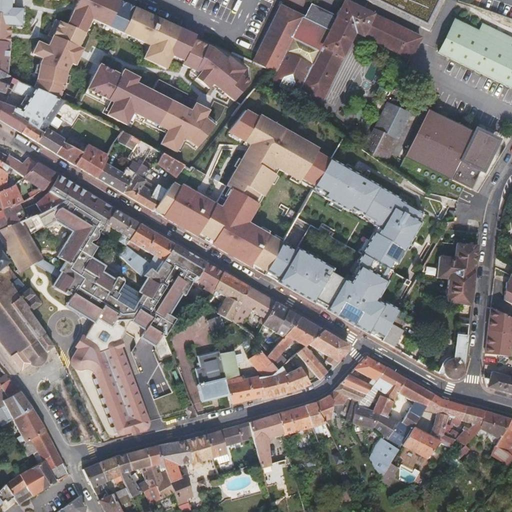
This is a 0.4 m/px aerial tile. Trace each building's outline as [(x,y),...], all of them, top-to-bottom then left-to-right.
[(0,0),(0,72),(6,75),(9,37),(9,35),(9,31),(9,27),(21,27),(22,8),(11,7),(11,0),(0,0)] [(52,96),(59,100),(64,89),(67,73),(71,64),(76,66),(79,58),(81,55),(83,50),(79,48),(91,21),(148,47),(142,60),(165,70),(168,71),(173,59),(182,63),(180,67),(181,68),(184,69),(188,71),(197,76),(193,81),(203,89),(207,84),(213,89),(216,91),(219,94),(225,99),(229,102),(231,104),(247,85),(242,81),(238,78),(242,73),(225,58),(223,61),(211,51),(196,44),(192,42),(195,36),(189,33),(180,29),(132,7),(125,4),(122,2),(116,0),(70,0),(74,2),(78,3),(74,11),(67,26),(55,20),(49,35),(48,36),(53,38),(51,41),(50,43),(48,47),(38,43),(33,55),(43,59),(41,64),(37,81),(34,88),(52,96)] [(429,25),(440,0),(372,0),(421,22),(429,25)] [(302,88),(322,98),(354,32),(409,59),(419,38),(347,3),(344,1),(339,11),(336,18),(323,12),(317,25),(305,18),(280,6),(256,56),(253,62),(270,70),(275,72),(270,82),(298,96),(302,88)] [(323,12),(311,6),(308,13),(307,14),(306,17),(305,18),(317,25),(323,12)] [(454,19),(438,53),(442,55),(447,57),(511,88),(511,47),(509,46),(511,40),(511,38),(499,32),(481,23),(477,30),(454,19)] [(118,73),(101,64),(97,72),(94,77),(86,92),(86,93),(110,106),(105,116),(128,129),(134,117),(168,136),(163,145),(181,155),(187,144),(199,151),(217,125),(216,124),(208,119),(212,112),(210,111),(199,105),(195,103),(191,113),(181,107),(153,92),(140,85),(144,78),(126,69),(122,66),(118,73)] [(6,75),(0,72),(0,92),(5,94),(8,86),(12,87),(15,79),(6,75)] [(16,108),(13,116),(44,134),(47,128),(57,113),(58,114),(62,116),(60,118),(71,125),(80,110),(63,102),(52,96),(17,80),(15,79),(12,87),(10,91),(25,97),(20,104),(19,106),(20,108),(22,109),(21,110),(16,108)] [(160,81),(153,92),(181,107),(187,95),(174,88),(167,84),(160,81)] [(39,145),(44,134),(13,116),(16,108),(14,107),(5,104),(0,102),(0,120),(17,131),(21,134),(39,145)] [(384,165),(410,114),(388,103),(363,151),(384,165)] [(475,132),(427,109),(403,157),(465,187),(471,190),(485,160),(490,150),(493,144),(494,141),(491,140),(477,133),(475,132)] [(242,111),(225,138),(239,145),(241,147),(239,151),(222,182),(225,184),(253,199),(262,204),(281,172),(312,191),(314,187),(330,159),(319,153),(321,150),(262,117),(242,111)] [(47,128),(39,145),(41,146),(55,155),(57,155),(66,140),(64,139),(47,128)] [(122,132),(115,142),(131,151),(135,144),(138,140),(122,132)] [(68,138),(67,141),(66,140),(57,155),(58,156),(74,166),(85,147),(68,138)] [(140,165),(141,165),(149,153),(158,161),(163,154),(139,141),(128,159),(131,161),(140,165)] [(85,147),(74,166),(84,172),(96,179),(105,163),(107,158),(105,157),(106,155),(87,145),(85,147)] [(4,163),(8,156),(0,152),(0,171),(7,174),(10,176),(13,170),(4,163)] [(158,161),(156,164),(175,178),(183,166),(163,154),(158,161)] [(16,172),(24,178),(37,163),(28,158),(24,162),(22,164),(8,155),(8,156),(4,163),(13,170),(16,172)] [(361,264),(350,283),(331,272),(333,269),(300,251),(281,283),(288,287),(314,302),(316,299),(323,303),(328,305),(325,309),(372,335),(373,332),(389,304),(385,302),(383,305),(376,301),(379,295),(387,282),(383,279),(389,269),(393,262),(397,265),(407,246),(409,243),(412,238),(420,223),(417,221),(422,213),(419,212),(411,207),(399,200),(400,199),(368,181),(358,175),(353,172),(330,159),(314,187),(326,194),(324,198),(349,211),(351,208),(363,215),(375,222),(373,225),(380,229),(377,234),(373,232),(360,256),(357,262),(361,264)] [(123,174),(105,163),(96,179),(122,194),(134,174),(140,165),(131,161),(123,174)] [(37,163),(24,178),(42,191),(45,188),(51,180),(49,180),(54,173),(45,168),(37,163)] [(154,211),(164,193),(155,187),(152,192),(143,186),(145,181),(144,180),(149,172),(148,170),(141,165),(140,165),(134,174),(122,194),(154,211)] [(0,191),(9,188),(8,185),(5,185),(7,174),(0,171),(0,191)] [(54,173),(49,180),(51,180),(45,188),(49,191),(58,176),(56,174),(54,173)] [(48,193),(63,201),(79,211),(91,195),(58,176),(49,191),(48,193)] [(145,181),(143,186),(152,192),(155,187),(145,181)] [(170,183),(164,193),(154,211),(157,213),(162,216),(179,188),(170,183)] [(225,252),(234,257),(251,224),(262,204),(253,199),(225,184),(223,186),(214,202),(198,194),(196,192),(184,186),(181,184),(179,188),(162,216),(182,227),(225,252)] [(0,191),(0,210),(19,203),(23,202),(15,186),(9,188),(0,191)] [(312,191),(324,198),(326,194),(314,187),(312,191)] [(35,204),(40,213),(63,201),(48,193),(35,204)] [(79,211),(104,226),(106,224),(115,210),(91,195),(79,211)] [(104,226),(79,211),(63,201),(40,213),(33,216),(0,229),(0,239),(3,245),(7,252),(10,258),(18,273),(20,272),(29,267),(31,265),(33,264),(43,259),(33,244),(28,235),(45,228),(57,223),(61,226),(71,232),(55,256),(63,261),(58,270),(57,271),(60,273),(57,278),(51,287),(69,298),(65,305),(92,320),(95,316),(114,328),(118,323),(125,322),(130,321),(136,314),(141,308),(138,306),(143,297),(139,294),(123,284),(123,282),(123,281),(122,279),(121,278),(120,278),(119,280),(116,278),(114,281),(101,273),(104,267),(90,259),(97,248),(90,244),(91,242),(93,243),(94,243),(95,242),(97,241),(98,240),(98,239),(99,238),(99,235),(98,233),(99,231),(100,232),(104,226)] [(21,209),(19,203),(0,210),(0,229),(33,216),(40,213),(35,204),(21,209)] [(140,224),(115,210),(106,224),(110,227),(122,234),(130,239),(140,224)] [(100,232),(100,233),(104,236),(110,227),(106,224),(104,226),(100,232)] [(154,271),(173,244),(140,224),(130,239),(129,241),(153,256),(149,264),(125,246),(122,250),(117,255),(141,277),(142,276),(150,268),(154,271)] [(251,224),(234,257),(264,273),(283,241),(251,224)] [(446,301),(471,303),(476,257),(478,243),(479,229),(467,228),(456,227),(456,231),(455,240),(453,259),(438,258),(436,279),(448,280),(446,301)] [(130,239),(122,234),(118,241),(126,245),(129,241),(130,239)] [(281,283),(300,251),(297,249),(291,246),(283,241),(264,273),(273,278),(278,281),(279,282),(281,283)] [(207,264),(173,244),(154,271),(150,268),(142,276),(146,278),(144,285),(139,294),(143,297),(138,306),(141,308),(156,315),(171,325),(175,319),(169,315),(182,296),(184,297),(194,286),(198,282),(207,264)] [(0,343),(21,370),(29,364),(30,365),(31,366),(32,366),(36,366),(40,366),(42,364),(43,363),(44,362),(46,358),(46,356),(46,355),(45,352),(53,346),(30,312),(41,303),(29,288),(28,289),(15,275),(6,264),(8,263),(7,262),(8,262),(6,260),(5,260),(0,254),(0,252),(0,343)] [(58,270),(43,259),(33,264),(57,278),(60,273),(57,271),(58,270)] [(204,288),(213,293),(214,291),(223,273),(207,264),(198,282),(206,286),(204,288)] [(214,291),(225,297),(216,313),(217,314),(231,321),(249,288),(223,273),(214,291)] [(241,328),(251,311),(261,317),(266,319),(274,302),(249,288),(231,321),(241,328)] [(266,319),(262,325),(276,333),(280,336),(283,337),(300,318),(288,311),(288,310),(274,302),(266,319)] [(389,304),(373,332),(383,337),(391,323),(398,310),(396,308),(389,304)] [(171,325),(156,315),(141,308),(136,314),(130,321),(144,331),(140,337),(150,344),(155,348),(160,359),(164,355),(171,355),(164,337),(171,325)] [(488,332),(511,334),(511,318),(490,308),(488,332)] [(219,315),(206,321),(211,331),(223,326),(219,315)] [(95,316),(92,320),(69,356),(71,364),(75,372),(108,438),(119,440),(150,431),(151,429),(151,421),(123,348),(123,337),(130,321),(125,322),(118,323),(114,328),(95,316)] [(323,331),(300,318),(283,337),(277,344),(265,357),(277,370),(281,366),(288,359),(281,353),(293,340),(305,347),(308,344),(323,331)] [(383,337),(381,340),(394,348),(404,331),(391,323),(383,337)] [(463,372),(468,324),(457,323),(453,359),(451,359),(449,360),(447,361),(445,363),(444,364),(443,367),(443,369),(443,371),(444,373),(445,375),(448,378),(450,379),(453,379),(455,379),(457,378),(459,377),(462,375),(462,374),(463,372)] [(328,357),(325,361),(333,366),(348,350),(348,345),(323,331),(308,344),(328,357)] [(373,332),(372,335),(376,338),(381,340),(383,337),(373,332)] [(511,334),(488,332),(485,354),(499,355),(510,357),(511,339),(511,334)] [(275,342),(277,344),(283,337),(280,336),(275,342)] [(296,353),(320,381),(327,373),(305,347),(296,353)] [(219,351),(198,356),(201,369),(195,370),(199,385),(197,385),(201,402),(228,395),(225,380),(219,354),(219,351)] [(232,351),(219,354),(225,380),(238,377),(232,351)] [(277,370),(265,357),(260,351),(247,359),(262,377),(271,375),(277,370)] [(366,356),(354,369),(371,379),(376,382),(386,367),(366,356)] [(262,398),(262,400),(290,392),(310,385),(300,367),(286,373),(281,366),(277,370),(271,375),(262,377),(257,377),(262,398)] [(405,379),(386,367),(376,382),(372,386),(378,389),(377,391),(377,392),(372,402),(376,403),(373,411),(367,410),(355,406),(352,422),(361,425),(373,428),(378,414),(386,416),(398,393),(405,379)] [(511,393),(511,377),(490,372),(488,379),(483,378),(483,379),(483,383),(486,387),(511,393)] [(368,384),(349,374),(340,384),(365,394),(372,386),(376,382),(371,379),(368,384)] [(0,377),(0,382),(2,386),(0,387),(0,393),(4,400),(19,392),(6,375),(0,377)] [(262,398),(257,377),(257,376),(241,380),(240,376),(238,377),(225,380),(228,395),(231,405),(262,398)] [(433,394),(405,379),(398,393),(408,399),(414,402),(401,423),(397,421),(386,416),(378,414),(373,428),(386,439),(399,448),(401,445),(412,427),(423,410),(433,394)] [(315,403),(324,421),(331,419),(331,405),(343,404),(348,397),(359,402),(365,394),(340,384),(330,395),(315,403)] [(372,386),(365,394),(359,402),(357,404),(355,406),(367,410),(377,392),(377,391),(378,389),(372,386)] [(13,419),(31,408),(19,392),(4,400),(2,401),(13,419)] [(159,398),(161,404),(155,406),(160,421),(184,413),(178,392),(159,398)] [(408,399),(398,393),(386,416),(397,421),(408,399)] [(433,394),(423,410),(437,414),(430,436),(412,427),(401,445),(427,459),(440,441),(439,441),(442,435),(442,436),(448,417),(453,418),(454,418),(457,410),(463,412),(465,405),(459,404),(441,399),(433,394)] [(305,406),(312,427),(313,427),(321,425),(323,431),(324,435),(330,432),(326,423),(324,421),(315,403),(305,406)] [(352,422),(355,406),(357,404),(352,404),(349,414),(344,412),(342,420),(352,422)] [(465,421),(474,424),(469,429),(464,426),(462,429),(464,430),(461,433),(458,436),(448,431),(446,437),(464,445),(479,429),(479,428),(485,410),(465,405),(463,412),(457,410),(454,418),(460,420),(465,421)] [(187,414),(189,418),(196,417),(191,406),(184,409),(187,414)] [(278,413),(283,433),(283,435),(312,427),(305,406),(287,411),(278,413)] [(25,442),(45,430),(31,408),(13,419),(2,426),(6,431),(11,428),(10,425),(15,422),(21,436),(25,442)] [(491,453),(499,457),(497,459),(509,466),(511,461),(511,446),(511,445),(511,442),(511,419),(509,418),(485,410),(479,428),(479,429),(499,439),(491,453)] [(249,422),(253,438),(260,464),(261,467),(270,465),(267,437),(283,433),(278,413),(249,422)] [(249,422),(221,430),(225,446),(253,438),(249,422)] [(361,425),(352,422),(355,437),(363,436),(361,425)] [(321,425),(313,427),(315,434),(323,431),(321,425)] [(30,492),(15,500),(19,505),(33,496),(68,474),(45,430),(25,442),(21,445),(27,456),(32,453),(36,451),(43,462),(39,464),(19,474),(4,485),(12,495),(26,485),(30,492)] [(227,454),(225,446),(221,430),(205,435),(213,458),(213,459),(223,456),(227,454)] [(185,440),(176,442),(171,443),(156,446),(159,464),(161,468),(165,467),(166,470),(174,492),(179,506),(181,511),(192,511),(188,502),(187,499),(193,497),(185,475),(181,477),(180,473),(177,466),(182,465),(192,463),(193,467),(202,464),(201,461),(213,458),(205,435),(185,440)] [(373,466),(380,478),(390,463),(398,450),(389,444),(381,438),(375,445),(369,459),(373,466)] [(292,443),(286,445),(288,453),(295,452),(292,443)] [(156,446),(146,449),(151,467),(159,464),(156,446)] [(146,449),(126,454),(131,471),(136,469),(140,468),(145,480),(148,489),(155,485),(152,473),(151,467),(146,449)] [(32,453),(39,464),(43,462),(36,451),(32,453)] [(122,455),(128,472),(131,471),(126,454),(122,455)] [(122,455),(115,456),(123,480),(126,487),(131,498),(142,492),(144,491),(148,489),(145,480),(141,482),(136,485),(128,472),(122,455)] [(94,465),(103,483),(105,482),(112,479),(115,484),(123,480),(115,456),(94,465)] [(223,456),(213,459),(215,465),(225,462),(223,456)] [(459,463),(452,456),(448,460),(455,467),(459,463)] [(379,479),(387,485),(398,468),(390,463),(380,478),(379,479)] [(89,481),(96,495),(106,490),(105,489),(103,483),(94,465),(83,469),(88,481),(89,481)] [(174,492),(166,470),(159,473),(159,471),(152,473),(155,485),(148,489),(144,491),(151,505),(155,503),(174,492)] [(207,487),(205,479),(198,481),(200,489),(207,487)] [(0,503),(4,500),(6,503),(13,497),(12,495),(4,485),(0,488),(0,503)] [(112,494),(119,507),(129,502),(133,500),(131,498),(126,487),(112,494)] [(342,492),(337,494),(338,497),(341,505),(351,500),(348,493),(343,494),(342,492)] [(108,496),(99,500),(104,511),(122,511),(119,507),(112,494),(108,496)] [(62,508),(64,511),(84,511),(86,507),(80,495),(62,508)] [(324,503),(328,511),(341,505),(338,497),(324,503)]
